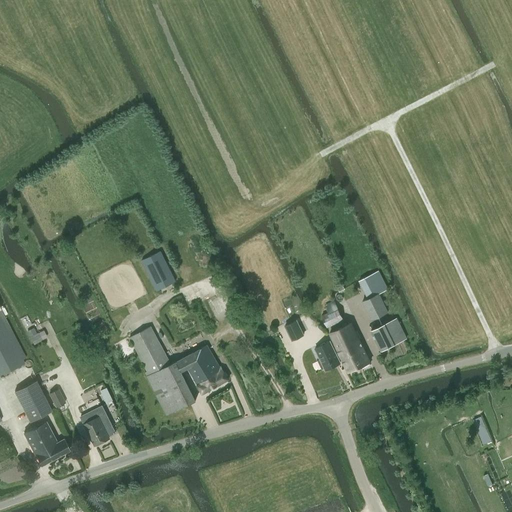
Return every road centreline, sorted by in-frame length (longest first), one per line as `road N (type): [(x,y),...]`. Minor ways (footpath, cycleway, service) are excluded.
road 1 (track): [(498,354),(386,121),(494,64)]
road 2 (unclassified): [(0,506),(155,451),(335,402)]
road 3 (unclassified): [(335,402),(511,350)]
